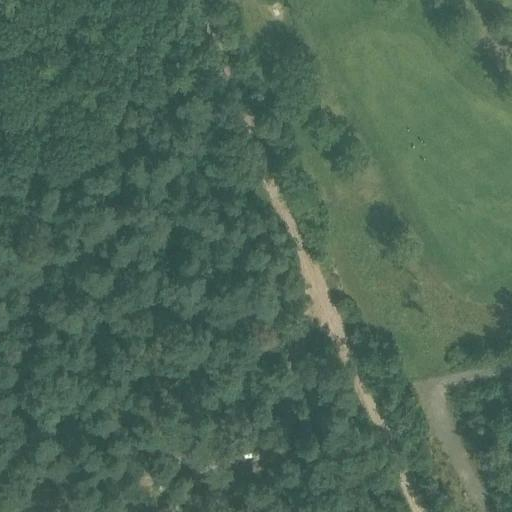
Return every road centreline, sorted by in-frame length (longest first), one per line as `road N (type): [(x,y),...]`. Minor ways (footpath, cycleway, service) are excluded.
road 1 (track): [(422,511),(198,0)]
road 2 (track): [(19,511),(128,399),(164,331),(204,287),(257,173),(270,163)]
road 3 (track): [(335,316),(298,341),(280,444),(249,466),(172,465),(96,511)]
road 4 (track): [(229,70),(0,116)]
